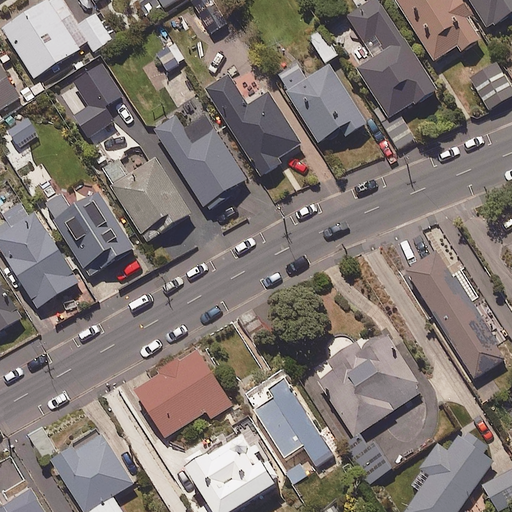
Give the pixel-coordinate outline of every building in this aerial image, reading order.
[(79,25),(63,0),(49,0),(4,28),(34,78),(90,43),(94,51),(113,39),(97,13),(79,25)] [(233,21),(220,0),(205,0),(196,6),(212,33),(233,21)] [(439,90),(382,0),(375,0),(349,17),(374,57),(358,67),(391,120),(439,90)] [(483,38),(458,0),(397,0),(436,60),(459,45),(462,50),(483,38)] [(511,0),(472,0),(489,28),(511,14),(511,0)] [(326,28),(311,37),(326,61),(340,52),(326,28)] [(186,60),(178,48),(161,58),(168,70),(186,60)] [(0,110),(22,97),(0,62),(0,110)] [(511,95),(511,83),(497,62),(471,79),(491,109),(511,95)] [(123,96),(103,64),(75,81),(95,114),(123,96)] [(307,79),(298,64),(279,75),(319,142),(342,128),(346,136),(368,123),(333,64),(307,79)] [(248,106),(229,76),(208,89),(263,176),(283,163),(280,158),(303,143),(270,92),(248,106)] [(188,128),(178,114),(156,128),(208,210),(227,198),(224,194),(250,177),(210,114),(188,128)] [(416,139),(403,117),(386,126),(399,149),(416,139)] [(192,213),(147,143),(103,172),(148,241),(192,213)] [(135,248),(101,191),(71,209),(63,195),(46,205),(89,276),(135,248)] [(31,218),(22,205),(5,215),(9,221),(0,226),(0,244),(39,307),(81,281),(39,213),(31,218)] [(506,358),(441,252),(411,271),(476,377),(506,358)] [(0,330),(22,318),(0,281),(0,330)] [(362,433),(424,392),(384,332),(359,348),(356,343),(329,361),(336,371),(320,381),(356,436),(362,433)] [(234,404),(200,349),(136,388),(166,437),(207,412),(211,418),(234,404)] [(335,455),(285,376),(249,399),(286,458),(304,446),(317,466),(335,455)] [(134,484),(101,431),(54,461),(85,511),(123,511),(114,496),(134,484)] [(487,446),(466,431),(450,452),(439,445),(410,484),(420,491),(405,511),(457,511),(495,462),(482,453),(487,446)] [(232,511),(278,484),(246,432),(189,468),(211,503),(199,510),(199,511),(232,511)] [(356,436),(341,446),(367,486),(393,469),(373,438),(368,442),(362,433),(356,436)] [(511,503),(511,469),(484,485),(499,511),(511,503)] [(45,511),(31,489),(0,507),(0,511),(45,511)]
